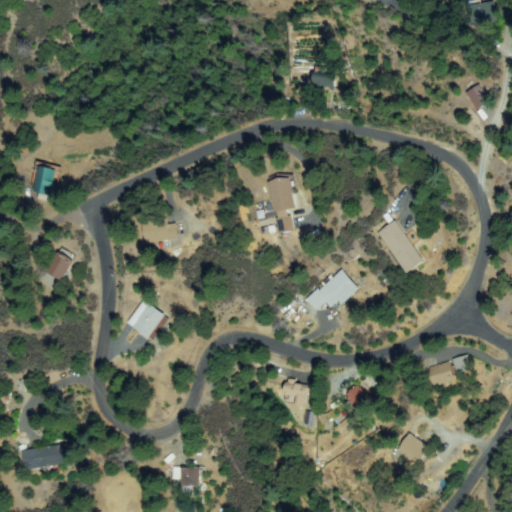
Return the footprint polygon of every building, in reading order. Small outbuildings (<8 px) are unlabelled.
[(496,2),(498,22),(471,25),(469,5),(496,2)] [(337,75),(332,89),(315,82),(320,69),(337,75)] [(34,188),(41,163),(60,168),(53,193),(34,188)] [(273,180),(292,177),(297,208),(277,211),(273,180)] [(169,226),(177,225),(179,235),(148,242),(144,222),(168,217),(169,226)] [(277,219),(277,235),(291,235),(292,220),(277,219)] [(381,233),(394,223),(424,261),(411,272),(381,233)] [(60,251),(76,262),(64,279),(48,269),(60,251)] [(319,309),(310,298),(345,270),(360,289),(337,308),(330,300),(319,309)] [(147,300),(171,317),(155,338),(132,321),(147,300)] [(451,363),(456,379),(435,386),(429,371),(451,363)] [(291,380),(311,387),(306,403),(286,397),(291,380)] [(358,385),(375,400),(365,413),(347,398),(358,385)] [(401,450),(411,434),(434,449),(423,465),(401,450)] [(29,469),(30,475),(29,475),(24,452),(71,444),(74,461),(29,469)] [(201,468),(204,486),(187,489),(184,470),(201,468)]
